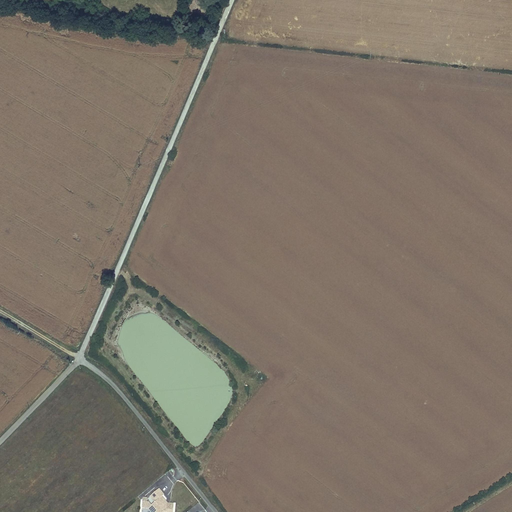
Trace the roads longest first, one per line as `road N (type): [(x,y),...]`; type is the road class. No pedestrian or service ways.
road 1 (unclassified): [(78,358),(231,0)]
road 2 (unclassified): [(216,511),(114,386),(78,358)]
